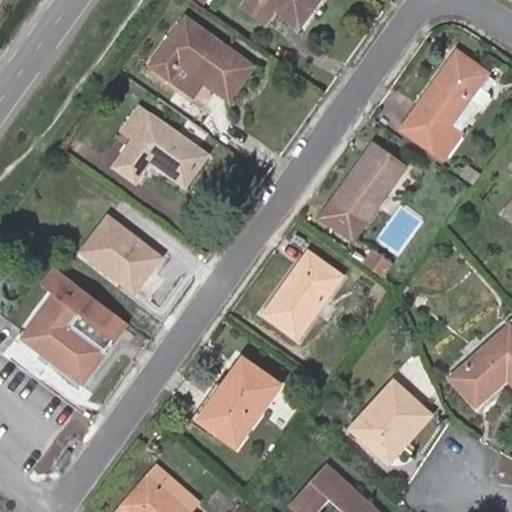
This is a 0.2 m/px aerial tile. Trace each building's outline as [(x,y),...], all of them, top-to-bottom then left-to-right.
[(245,0),(243,3),(266,20),(275,7),(300,26),(318,0),(245,0)] [(252,66),(187,18),(152,65),(193,96),(204,80),(228,98),(252,66)] [(486,73),(458,53),(405,128),(444,157),(479,107),(483,109),(491,97),(477,87),(486,73)] [(206,155),(140,109),(125,130),(136,139),(116,167),(136,181),(151,160),(185,185),(206,155)] [(374,144),(323,216),(353,238),(405,166),(374,144)] [(475,182),(483,172),(467,161),(460,172),(475,182)] [(160,256),(109,218),(84,251),(134,291),(160,256)] [(390,263),(374,252),(366,264),(382,276),(390,263)] [(342,276),(310,253),(266,314),(298,337),(342,276)] [(83,382),(127,322),(56,268),(44,284),(57,294),(24,337),(83,382)] [(511,328),(510,326),(452,377),(476,405),(508,377),(511,381),(511,328)] [(279,385),(248,363),(226,395),(221,392),(202,419),(237,445),(279,385)] [(431,415),(394,382),(354,428),(389,461),(431,415)] [(290,507),(296,511),(379,511),(328,465),(290,507)] [(190,511),(198,504),(156,468),(117,511),(190,511)]
